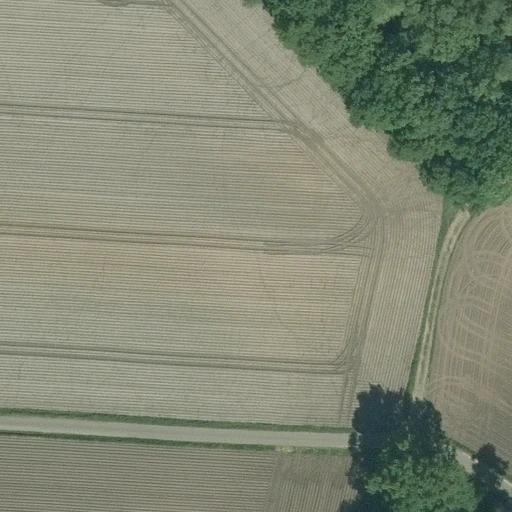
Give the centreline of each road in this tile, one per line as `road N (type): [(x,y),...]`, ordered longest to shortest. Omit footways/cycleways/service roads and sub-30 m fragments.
road 1 (track): [(0,423),(406,443),(466,461),(511,493)]
road 2 (track): [(406,443),(450,252),(488,183),(511,161)]
